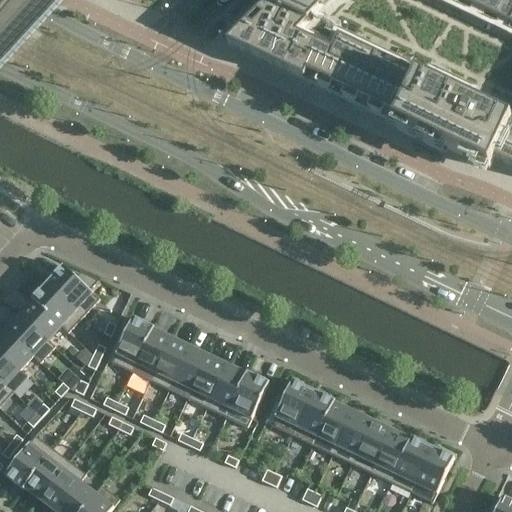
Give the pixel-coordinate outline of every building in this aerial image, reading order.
[(312,30),(342,0),(272,0),(265,8),(312,30)] [(511,0),(447,0),(511,30),(511,124),(511,125),(495,161),(503,165),(511,168),(511,0)] [(301,42),(312,30),(265,8),(260,13),(227,46),(284,73),(312,87),(320,91),(346,103),(372,115),(390,124),(412,78),(342,45),(336,58),(301,42)] [(490,172),(495,161),(511,125),(412,78),(390,124),(415,136),(424,140),(443,149),(471,163),(490,172)] [(77,281),(63,269),(47,286),(84,320),(100,303),(91,295),(100,285),(82,276),(77,281)] [(33,303),(62,329),(61,330),(69,336),(84,320),(47,286),(32,303),(33,304),(33,303)] [(33,304),(20,318),(48,344),(49,344),(61,330),(62,329),(33,303),(33,304)] [(34,359),(34,360),(41,366),(55,351),(56,350),(49,344),(48,344),(20,318),(6,333),(34,359)] [(132,374),(136,367),(153,332),(153,330),(133,320),(112,364),(132,374)] [(117,329),(109,325),(104,336),(111,340),(117,329)] [(136,367),(154,376),(171,340),(153,332),(136,367)] [(6,333),(0,339),(0,355),(20,374),(21,374),(34,360),(34,359),(6,333)] [(169,393),(173,384),(189,349),(171,340),(154,376),(150,384),(169,393)] [(106,351),(99,348),(93,359),(101,362),(106,351)] [(173,384),(191,393),(208,358),(189,349),(173,384)] [(0,355),(0,383),(14,396),(27,381),(28,380),(21,374),(20,374),(0,355)] [(188,400),(207,410),(227,367),(208,358),(191,393),(188,400)] [(101,362),(93,359),(88,369),(95,373),(101,362)] [(207,410),(227,419),(247,376),(227,367),(207,410)] [(227,419),(249,429),(269,386),(247,376),(227,419)] [(0,410),(14,396),(0,383),(0,410)] [(88,387),(81,384),(76,395),(83,398),(88,387)] [(272,428),(294,438),(315,394),(293,384),(272,428)] [(69,392),(63,386),(55,395),(61,400),(69,392)] [(294,438),(314,448),(335,405),(335,404),(315,394),(294,438)] [(103,408),(114,413),(118,406),(107,401),(103,408)] [(71,409),(82,414),(86,407),(75,402),(71,409)] [(314,448),(334,457),(354,415),(335,405),(314,448)] [(114,413),(125,418),(129,411),(118,406),(114,413)] [(50,412),(44,407),(36,416),(42,421),(50,412)] [(82,414),(93,420),(97,412),(86,407),(82,414)] [(334,457),(353,466),(374,424),(354,415),(334,457)] [(42,421),(36,416),(28,425),(33,430),(42,421)] [(141,425),(151,430),(155,423),(144,418),(141,425)] [(109,427),(119,433),(123,425),(112,420),(109,427)] [(151,430),(163,436),(166,429),(155,423),(151,430)] [(353,466),(373,476),(393,433),(374,424),(353,466)] [(119,433),(130,438),(134,431),(123,425),(119,433)] [(373,476),(392,485),(413,442),(393,433),(373,476)] [(178,444),(189,449),(192,442),(181,436),(178,444)] [(23,443),(17,438),(10,447),(16,452),(23,443)] [(53,452),(35,439),(5,478),(23,492),(24,491),(53,452)] [(152,448),(163,454),(167,446),(156,441),(152,448)] [(189,449),(200,454),(203,447),(192,442),(189,449)] [(392,485),(413,495),(433,452),(413,442),(392,485)] [(16,452),(10,447),(2,457),(9,462),(16,452)] [(70,465),(53,452),(24,491),(40,503),(70,465)] [(413,495),(433,506),(455,462),(433,452),(413,495)] [(225,466),(236,471),(239,464),(228,459),(225,466)] [(86,477),(70,465),(40,503),(52,511),(59,511),(80,484),(86,477)] [(262,484),(269,487),(275,476),(267,473),(266,475),(262,484)] [(269,487),(277,490),(282,480),(275,476),(269,487)] [(86,477),(80,484),(59,511),(85,511),(97,497),(96,496),(81,485),(87,477),(86,477)] [(112,511),(114,511),(120,503),(102,489),(96,496),(97,497),(85,511),(112,511)] [(152,491),(148,498),(159,503),(163,496),(152,491)] [(308,506),(309,506),(315,495),(307,492),(302,503),(308,506)] [(315,509),(317,510),(322,499),(315,495),(309,506),(315,509)] [(163,496),(159,503),(170,509),(174,501),(163,496)] [(511,511),(511,504),(503,500),(497,511),(511,511)]
